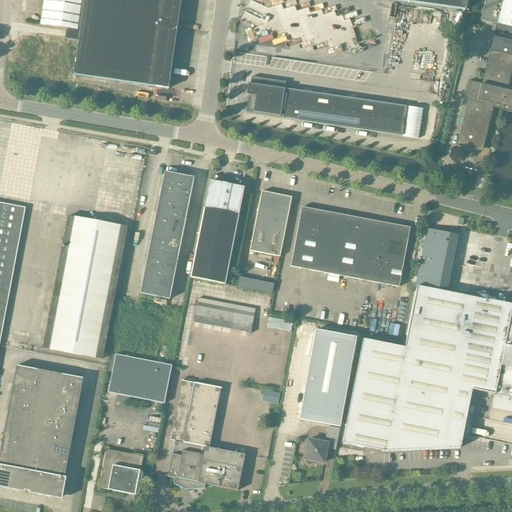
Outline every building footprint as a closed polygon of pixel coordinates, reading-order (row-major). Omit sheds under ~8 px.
[(43,0),(40,25),(67,28),(65,39),(78,41),(73,75),(136,84),(152,87),(168,89),(176,33),(176,32),(177,21),(180,22),(180,20),(178,20),(180,0),(43,0)] [(393,0),(465,10),(466,0),(393,0)] [(511,0),(484,0),(485,0),(480,21),(511,29),(511,0)] [(485,85),(507,90),(511,69),(511,41),(493,36),(489,51),(493,51),(485,85)] [(376,103),(311,93),(286,90),(284,90),(285,82),(251,77),(250,84),(248,84),(246,96),(248,96),(246,112),(280,117),(280,116),(282,116),(282,119),(372,132),(376,103)] [(511,91),(507,90),(485,85),(468,81),(464,97),(468,98),(456,146),(479,151),(490,104),(511,109),(511,91)] [(164,173),(161,187),(176,190),(179,175),(164,173)] [(193,178),(179,175),(176,190),(190,193),(193,178)] [(224,285),(238,216),(243,188),(210,182),(204,209),(190,278),(224,285)] [(161,187),(158,201),(173,204),(176,190),(161,187)] [(190,193),(176,190),(173,204),(188,207),(190,193)] [(280,257),(291,198),(261,192),(250,252),(280,257)] [(170,217),(173,204),(158,201),(156,214),(170,217)] [(0,337),(7,300),(24,210),(0,204),(0,337)] [(188,207),(173,204),(170,217),(185,220),(188,207)] [(307,270),(319,211),(301,208),(290,267),(307,270)] [(410,228),(319,211),(307,270),(399,288),(410,228)] [(166,236),(170,217),(156,214),(152,233),(166,236)] [(47,244),(49,217),(35,217),(34,243),(47,244)] [(185,220),(170,217),(166,236),(181,239),(185,220)] [(126,229),(68,218),(43,349),(102,360),(126,229)] [(415,286),(416,286),(446,292),(457,236),(426,230),(415,286)] [(162,255),(166,236),(152,233),(148,252),(162,255)] [(166,236),(162,255),(177,258),(181,239),(166,236)] [(160,269),(162,255),(148,252),(145,266),(160,269)] [(177,258),(162,255),(160,269),(174,272),(177,258)] [(157,283),(160,269),(145,266),(142,280),(157,283)] [(172,286),(174,272),(160,269),(157,283),(172,286)] [(270,295),(272,283),(234,276),(232,288),(270,295)] [(157,283),(142,280),(139,294),(154,297),(157,283)] [(169,300),(172,286),(157,283),(154,297),(169,300)] [(363,336),(342,443),(384,452),(459,448),(462,435),(469,436),(473,417),(466,416),(471,390),(497,395),(495,405),(511,408),(511,305),(446,292),(416,286),(405,345),(363,336)] [(196,306),(193,322),(250,334),(254,317),(196,306)] [(290,332),(292,323),(269,318),(267,327),(290,332)] [(315,331),(302,401),(305,401),(301,418),(319,421),(318,424),(339,428),(356,338),(315,331)] [(172,366),(115,356),(108,394),(164,404),(172,366)] [(16,366),(0,449),(0,486),(60,498),(83,379),(16,366)] [(174,485),(182,489),(182,490),(182,491),(182,492),(183,492),(183,493),(184,494),(185,494),(186,494),(187,494),(188,493),(189,492),(189,491),(190,490),(204,490),(205,485),(237,492),(245,455),(209,448),(221,389),(182,381),(171,441),(175,442),(168,478),(175,479),(174,485)] [(280,395),(264,392),(262,402),(278,405),(280,395)] [(147,417),(145,430),(157,433),(160,419),(147,417)] [(308,440),(304,460),(305,460),(305,462),(307,464),(309,465),(311,465),(312,463),(313,461),(324,463),(326,448),(335,450),(339,429),(328,427),(325,443),(308,440)] [(143,476),(143,475),(143,474),(142,473),(141,472),(144,457),(106,450),(101,478),(100,478),(98,479),(97,480),(97,481),(96,485),(96,487),(97,488),(97,489),(98,489),(134,496),(136,496),(137,496),(138,495),(139,494),(143,476)]
